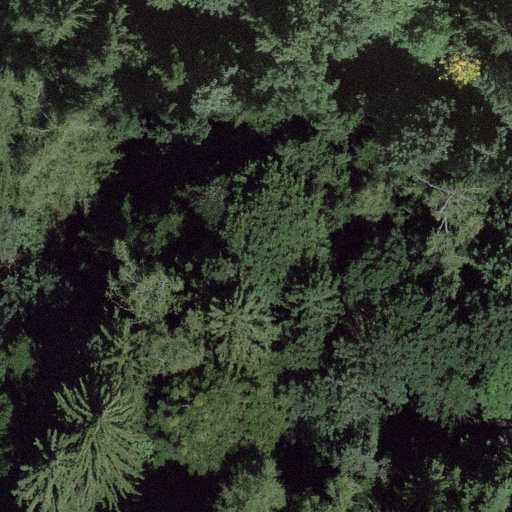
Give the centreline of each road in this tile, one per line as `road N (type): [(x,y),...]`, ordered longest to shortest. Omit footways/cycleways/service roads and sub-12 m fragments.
road 1 (tertiary): [(240,0),(282,23),(511,98)]
road 2 (tertiary): [(511,458),(246,511)]
